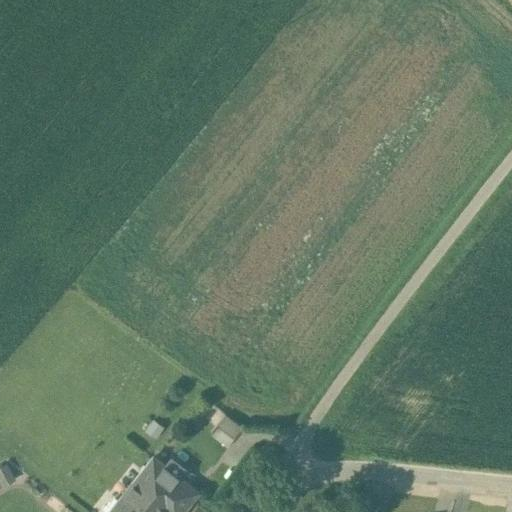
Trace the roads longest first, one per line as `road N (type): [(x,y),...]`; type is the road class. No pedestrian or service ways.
road 1 (residential): [(511,160),(312,425),(300,473)]
road 2 (unclassified): [(300,473),(511,485)]
